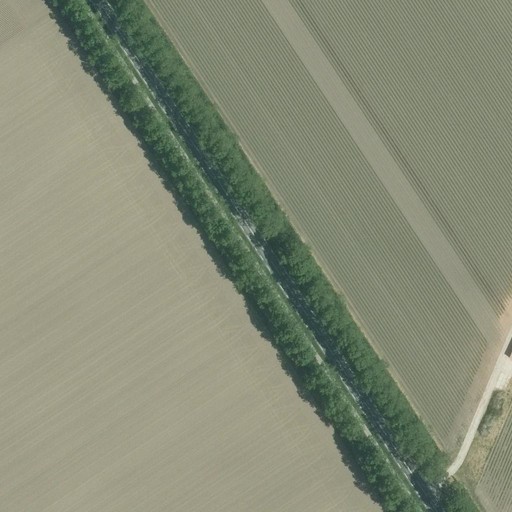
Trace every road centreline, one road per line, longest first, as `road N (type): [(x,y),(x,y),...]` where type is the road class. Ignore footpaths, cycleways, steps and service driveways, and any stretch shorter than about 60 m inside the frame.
road 1 (secondary): [(433,511),(92,0)]
road 2 (unknown): [(424,499),(456,465),(511,332)]
